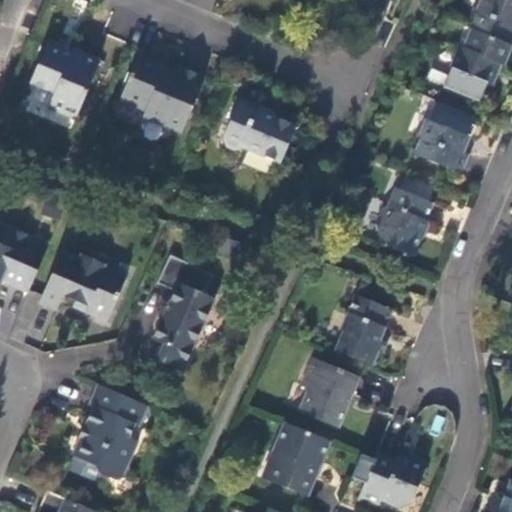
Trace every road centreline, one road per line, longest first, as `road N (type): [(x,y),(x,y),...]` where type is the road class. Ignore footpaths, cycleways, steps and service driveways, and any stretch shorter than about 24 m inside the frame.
road 1 (residential): [(440,511),(468,444),(452,299),(511,160)]
road 2 (residential): [(113,0),(366,107)]
